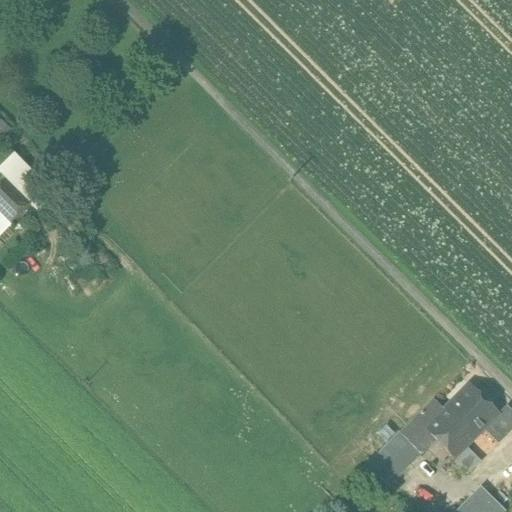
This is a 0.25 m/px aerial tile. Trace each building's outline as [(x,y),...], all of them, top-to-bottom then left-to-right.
[(0,137),(12,126),(0,114),(0,137)] [(0,168),(0,173),(6,179),(30,203),(45,219),(63,200),(17,153),(0,168)] [(30,203),(6,179),(0,185),(0,212),(10,223),(30,203)] [(0,232),(10,223),(0,212),(0,232)] [(499,415),(498,414),(469,385),(443,410),(425,429),(428,432),(435,439),(455,459),(466,448),(484,430),(499,415)] [(433,400),(400,434),(413,447),(413,446),(428,432),(425,429),(443,410),(433,400)] [(499,415),(484,430),(498,444),(511,429),(511,412),(506,406),(498,414),(499,415)] [(413,446),(421,454),(435,439),(428,432),(413,446)] [(413,447),(400,434),(367,466),(388,487),(421,454),(413,446),(413,447)] [(466,448),(455,459),(469,473),(480,462),(466,448)] [(480,487),(455,511),(503,511),(505,511),(480,487)]
